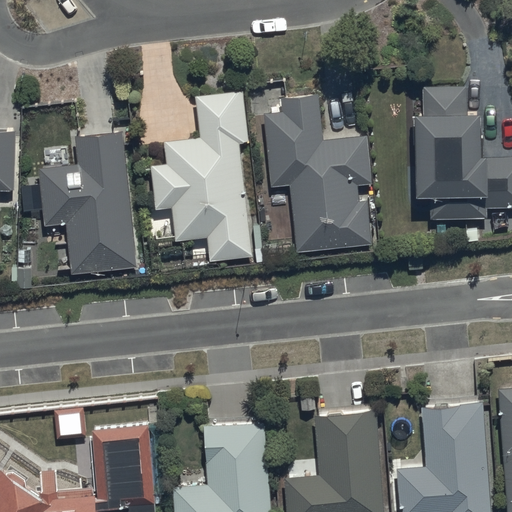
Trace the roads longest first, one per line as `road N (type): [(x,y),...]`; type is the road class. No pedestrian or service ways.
road 1 (residential): [(0,351),(511,297)]
road 2 (residential): [(35,7),(141,20),(326,0)]
